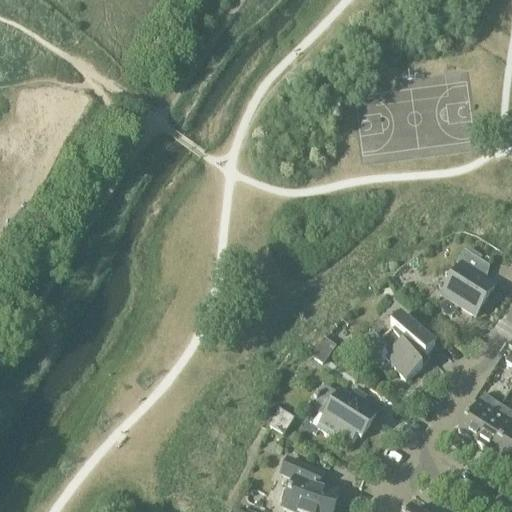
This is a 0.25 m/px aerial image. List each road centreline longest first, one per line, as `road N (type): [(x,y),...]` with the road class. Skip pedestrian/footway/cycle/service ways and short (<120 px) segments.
road 1 (residential): [(418,460),(511,317)]
road 2 (unknown): [(0,88),(89,84),(130,120),(156,123)]
